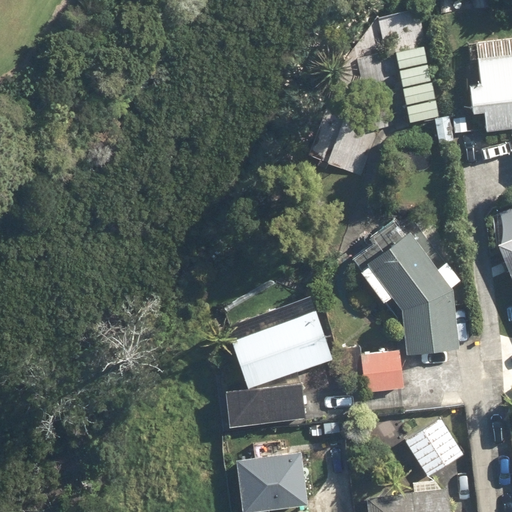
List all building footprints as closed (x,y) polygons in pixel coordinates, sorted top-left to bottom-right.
[(511,47),(480,51),(483,83),(470,84),(472,111),(483,110),(485,128),(511,125),(511,47)] [(433,81),(369,91),(375,126),(438,117),(433,81)] [(438,268),(446,262),(409,212),(396,222),(381,203),(360,219),(375,238),(349,257),(381,300),(390,294),(402,310),(405,351),(457,347),(452,286),(438,268)] [(511,236),(498,243),(511,275),(511,236)] [(311,294),(226,322),(247,385),(332,357),(311,294)] [(344,379),(363,378),(363,390),(404,387),(401,349),(361,352),(360,345),(342,347),(344,379)] [(301,379),(224,387),(228,425),(306,416),(301,379)] [(443,417),(405,439),(427,475),(464,453),(443,417)] [(250,443),(251,454),(237,455),(242,509),(308,504),(303,450),(282,451),(281,440),(250,443)] [(451,511),(449,486),(367,494),(369,511),(451,511)]
